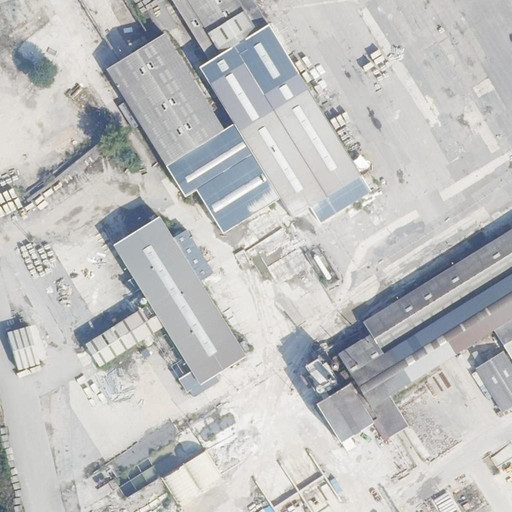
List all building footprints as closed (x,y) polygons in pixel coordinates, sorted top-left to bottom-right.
[(240,41),(266,22),(251,0),(170,0),(210,60),(230,47),(240,64),(206,85),(289,221),(301,213),(361,176),(294,74),(271,89),(253,62),(240,41)] [(106,71),(148,139),(166,170),(223,133),(164,36),(106,71)] [(62,66),(69,55),(62,50),(55,61),(62,66)] [(106,71),(97,77),(139,145),(148,139),(106,71)] [(334,234),(360,217),(352,205),(326,221),(334,234)] [(160,218),(113,247),(149,304),(84,345),(99,368),(164,328),(199,386),(246,357),(160,218)] [(334,346),(314,358),(327,379),(330,385),(293,409),(315,446),(345,427),(329,399),(336,394),(367,444),(380,436),(361,403),(469,336),(481,356),(449,376),(475,417),(511,393),(511,218),(327,335),(334,346)] [(269,255),(298,237),(291,225),(262,243),(269,255)] [(306,247),(274,263),(287,292),(306,283),(320,311),(334,304),(306,247)] [(9,331),(20,370),(44,363),(33,325),(9,331)] [(301,367),(313,387),(327,379),(314,358),(301,367)] [(313,387),(301,367),(296,371),(292,364),(281,372),(285,377),(279,381),(291,401),(313,387)] [(77,417),(93,446),(139,420),(122,390),(115,393),(102,370),(59,394),(63,403),(68,400),(77,416),(77,417)] [(150,448),(178,437),(174,425),(145,436),(150,448)] [(179,504),(224,478),(208,451),(163,477),(179,504)] [(488,467),(477,475),(486,489),(496,481),(488,467)]
